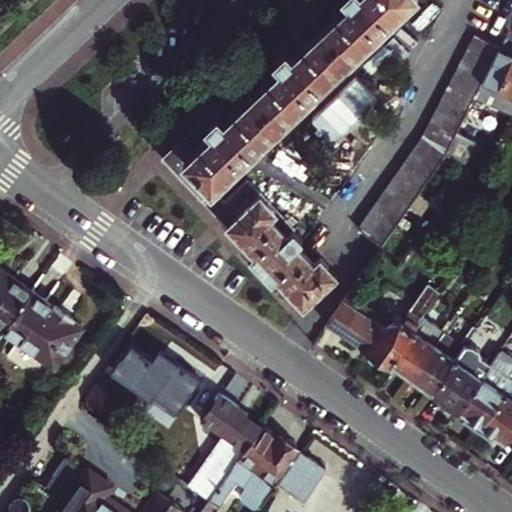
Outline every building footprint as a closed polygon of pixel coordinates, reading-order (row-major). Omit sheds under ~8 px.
[(329,0),(280,47),(165,155),(202,195),(347,58),(408,0),(329,0)] [(426,135),(395,178),(360,226),(384,244),(401,220),(451,150),(452,149),(469,115),(492,66),(503,45),(475,33),(442,102),(426,135)] [(511,111),(511,56),(498,88),(511,95),(511,110),(511,111)] [(491,102),(511,111),(511,110),(511,95),(498,88),(491,102)] [(469,115),(452,149),(472,159),(488,124),(469,115)] [(217,212),(305,304),(337,274),(321,256),(315,263),(297,244),(304,238),(282,215),(276,221),(258,203),(265,196),(248,179),(216,210),(217,212)] [(501,243),(511,247),(511,229),(508,228),(501,243)] [(0,336),(5,330),(13,318),(33,289),(0,266),(0,336)] [(54,364),(82,324),(73,317),(74,317),(57,305),(56,306),(33,289),(13,318),(5,330),(54,364)] [(347,295),(329,319),(374,352),(374,358),(382,365),(389,362),(392,364),(395,360),(426,315),(435,303),(435,302),(424,294),(404,321),(395,320),(365,298),(360,304),(347,295)] [(444,328),(426,315),(395,360),(404,367),(403,369),(411,375),(429,350),(444,328)] [(429,350),(411,375),(420,381),(421,379),(434,388),(465,344),(466,343),(444,328),(429,350)] [(473,344),(465,344),(434,388),(460,406),(488,366),(484,364),(487,359),(481,354),(479,348),(473,344)] [(495,357),(492,360),(507,372),(511,364),(511,353),(502,347),(495,357)] [(488,366),(460,406),(470,413),(466,418),(480,428),(511,382),(511,364),(507,372),(492,360),(488,366)] [(511,382),(480,428),(493,437),(497,433),(506,439),(511,429),(511,382)] [(202,415),(226,433),(192,482),(211,496),(232,466),(263,422),(248,411),(249,409),(221,389),(202,415)] [(278,432),(263,422),(232,466),(211,496),(207,501),(217,508),(238,478),(266,496),(278,480),(298,450),(301,446),(296,442),(297,440),(289,435),(288,436),(279,430),(278,432)] [(298,450),(278,480),(304,498),(328,464),(301,446),(298,450)] [(127,511),(104,495),(112,485),(89,468),(86,471),(67,457),(45,488),(66,503),(58,511),(174,511),(180,505),(159,490),(145,508),(150,511),(127,511)]
